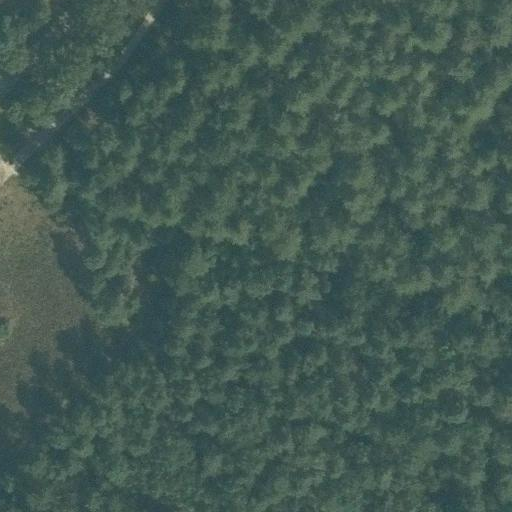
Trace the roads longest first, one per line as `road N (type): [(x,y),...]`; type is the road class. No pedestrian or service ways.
road 1 (track): [(511,308),(0,166)]
road 2 (track): [(158,0),(0,178)]
road 3 (unclassified): [(0,87),(86,0)]
